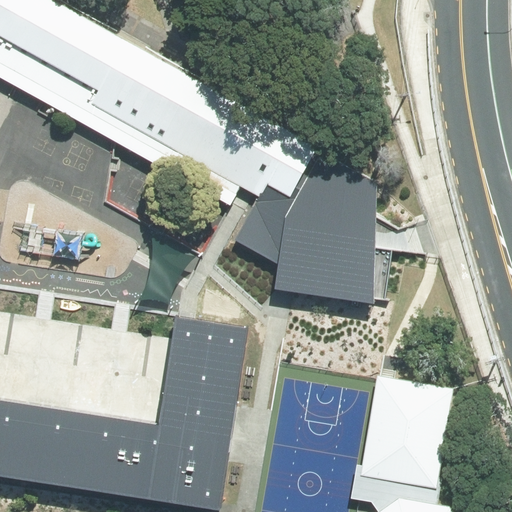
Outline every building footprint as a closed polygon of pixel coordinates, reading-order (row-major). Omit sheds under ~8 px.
[(378,294),(383,181),(215,79),(72,0),(0,0),(0,66),(225,196),(238,179),(259,190),(240,232),(283,256),(281,284),(378,294)] [(210,231),(155,214),(138,304),(169,304),(210,231)] [(0,467),(223,504),(254,320),(177,308),(160,415),(0,388),(0,467)] [(452,381),(377,370),(363,471),(438,482),(452,381)] [(449,511),(443,506),(400,496),(372,511),(449,511)]
